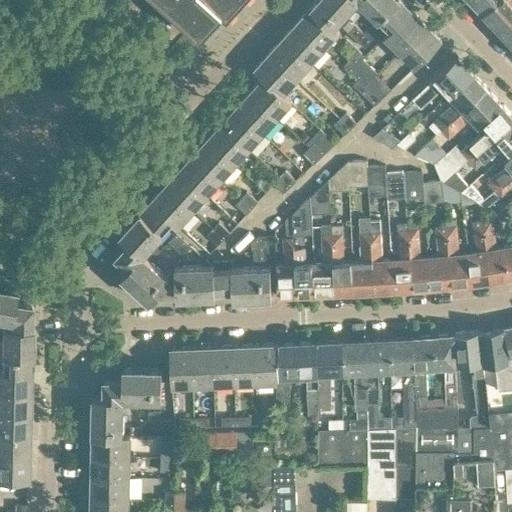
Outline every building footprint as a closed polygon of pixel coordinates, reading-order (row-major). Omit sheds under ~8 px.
[(165,0),(164,2),(200,36),(221,13),(227,18),(242,0),(165,0)] [(354,0),(359,0),(386,25),(388,27),(390,28),(410,8),(408,6),(407,4),(402,0),(315,0),(310,7),(331,26),(332,25),(354,0)] [(497,0),(470,0),(486,16),(497,0)] [(511,0),(497,0),(486,16),(511,42),(511,41),(511,0)] [(296,22),(323,46),(337,31),(331,26),(310,7),(296,22)] [(399,51),(426,23),(410,8),(390,28),(390,29),(384,35),(399,51)] [(344,27),(348,31),(349,32),(356,25),(351,20),(344,27)] [(296,22),(282,37),(309,62),(323,46),(296,22)] [(399,51),(415,65),(415,66),(442,39),(426,23),(399,51)] [(349,32),(353,36),(361,29),(356,25),(349,32)] [(353,36),(359,42),(366,34),(364,32),(361,29),(353,36)] [(366,34),(359,42),(364,47),(371,39),(366,34)] [(295,77),(309,62),(282,37),(268,53),(295,77)] [(355,64),(362,58),(364,55),(358,49),(349,58),(355,64)] [(254,68),(263,76),(281,93),(295,77),(268,53),(254,68)] [(447,92),(449,95),(474,73),(458,56),(412,98),(420,107),(442,87),(447,92)] [(349,58),(343,64),(350,71),(356,75),(361,69),(355,64),(349,58)] [(362,58),(355,64),(361,69),(356,75),(359,78),(366,85),(377,74),(378,73),(362,58)] [(455,101),(429,124),(436,132),(442,127),(487,87),(474,73),(449,95),(455,101)] [(263,76),(248,92),(277,117),(291,102),(281,93),(263,76)] [(353,84),(363,94),(369,87),(366,85),(359,78),(353,84)] [(369,87),(363,94),(375,105),(381,98),(369,87)] [(499,100),(487,87),(442,127),(450,136),(470,118),(474,122),(476,125),(502,103),(499,100)] [(248,92),(234,107),(263,133),(277,117),(248,92)] [(469,158),(511,121),(511,114),(502,103),(476,125),(482,132),(462,150),(469,158)] [(234,107),(220,123),(249,148),(263,133),(234,107)] [(340,117),(350,128),(356,122),(346,111),(340,117)] [(334,123),(344,134),(350,128),(340,117),(334,123)] [(511,121),(469,158),(475,166),(496,149),(501,154),(503,157),(511,149),(511,121)] [(220,123),(206,138),(234,164),(249,148),(220,123)] [(304,144),(308,148),(318,158),(335,142),(321,128),(304,144)] [(401,139),(382,128),(373,136),(391,148),(397,143),(401,139)] [(401,139),(397,143),(405,148),(415,138),(409,132),(401,139)] [(307,133),(301,138),(305,142),(311,136),(307,133)] [(430,138),(413,153),(414,154),(435,163),(447,151),(440,143),(433,135),(430,138)] [(206,138),(192,154),(221,179),(234,164),(206,138)] [(447,151),(435,163),(441,178),(444,180),(455,170),(469,158),(462,150),(456,142),(447,151)] [(303,152),(313,163),(318,158),(308,148),(303,152)] [(488,180),(495,188),(511,174),(511,149),(503,157),(508,163),(488,180)] [(192,154),(178,169),(207,195),(221,179),(192,154)] [(367,158),(348,159),(349,187),(369,185),(368,165),(367,158)] [(348,159),(328,179),(328,191),(350,190),(349,187),(348,159)] [(368,165),(369,185),(369,195),(387,193),(386,171),(386,164),(368,165)] [(178,169),(164,185),(192,210),(207,195),(178,169)] [(289,186),(296,180),(285,169),(279,175),(289,186)] [(404,170),(386,171),(387,193),(387,198),(406,197),(404,171),(404,170)] [(424,199),(424,198),(423,181),(422,170),(404,171),(406,197),(406,200),(424,199)] [(444,180),(459,189),(462,190),(468,185),(455,170),(444,180)] [(511,174),(495,188),(502,197),(511,189),(511,174)] [(289,186),(279,175),(273,181),(274,182),(283,192),(289,186)] [(441,178),(423,181),(424,198),(424,199),(424,203),(443,202),(441,178)] [(444,180),(441,178),(443,199),(461,199),(459,189),(444,180)] [(329,212),(328,191),(328,179),(311,195),(311,213),(329,212)] [(470,183),(468,185),(462,190),(479,201),(483,197),(470,183)] [(150,200),(178,226),(192,210),(164,185),(150,200)] [(479,201),(462,190),(459,189),(461,199),(461,204),(479,202),(479,201)] [(247,191),(241,197),(252,207),(258,201),(247,191)] [(311,195),(292,212),(293,235),(312,234),(312,226),(311,213),(311,195)] [(235,203),(246,213),(252,207),(241,197),(235,203)] [(479,201),(479,202),(481,216),(496,210),(486,204),(479,201)] [(150,301),(155,295),(169,280),(169,278),(142,253),(168,224),(146,205),(120,234),(128,241),(115,254),(128,266),(121,274),(150,301)] [(285,235),(293,235),(292,212),(286,218),(285,235)] [(351,291),(374,290),(370,221),(370,216),(359,216),(361,259),(350,259),(351,291)] [(455,219),(445,220),(446,225),(450,285),(469,283),(465,251),(458,251),(455,219)] [(381,220),(370,221),(374,290),(390,290),(388,258),(383,258),(381,220)] [(507,277),(503,245),(494,247),(491,220),(482,221),(489,280),(507,277)] [(219,221),(213,228),(224,238),(230,231),(219,221)] [(469,250),(465,251),(469,283),(473,283),(489,280),(482,221),(471,222),(474,250),(469,250)] [(394,257),(388,258),(390,290),(411,288),(407,222),(397,222),(398,250),(393,250),(394,257)] [(411,288),(429,287),(427,255),(420,255),(418,222),(407,222),(411,288)] [(334,292),(330,224),(320,225),(321,261),(316,261),(312,261),(311,261),(313,293),(314,293),(334,292)] [(334,292),(351,291),(350,259),(343,260),(342,224),(330,224),(334,292)] [(429,287),(450,285),(446,225),(436,226),(438,254),(427,255),(429,287)] [(207,234),(218,244),(224,238),(213,228),(207,234)] [(176,232),(169,240),(177,247),(184,239),(176,232)] [(275,235),(265,235),(266,242),(268,242),(268,244),(275,244),(275,235)] [(278,295),(296,294),(294,248),(293,236),(282,237),(282,263),(276,263),(278,295)] [(184,239),(177,247),(185,254),(186,253),(192,246),(184,239)] [(511,243),(503,245),(507,277),(511,276),(511,243)] [(296,294),(313,293),(311,261),(306,261),(305,247),(294,248),(296,294)] [(175,279),(176,294),(176,296),(215,294),(215,288),(232,287),(232,297),(272,295),(270,265),(231,267),(222,267),(213,268),(213,264),(211,264),(175,265),(175,279)] [(155,295),(169,294),(169,280),(155,295)] [(15,289),(0,286),(0,317),(11,319),(10,326),(0,326),(0,339),(0,369),(30,370),(31,326),(29,326),(30,302),(13,300),(15,289)] [(511,355),(504,326),(479,329),(490,424),(511,422),(511,355)] [(479,329),(454,332),(455,364),(475,362),(476,371),(472,371),(475,395),(477,411),(477,413),(472,413),(469,417),(470,425),(473,425),(490,424),(479,329)] [(434,334),(434,366),(443,366),(444,388),(445,403),(457,402),(456,388),(456,384),(455,364),(454,332),(434,334)] [(415,404),(427,404),(427,399),(427,390),(426,367),(434,366),(434,334),(414,336),(415,404)] [(392,417),(392,427),(396,427),(416,426),(415,404),(414,336),(390,337),(390,368),(401,368),(402,400),(403,417),(392,417)] [(369,428),(392,427),(392,417),(378,417),(377,369),(390,368),(390,337),(363,338),(369,428)] [(363,338),(342,340),(343,370),(353,370),(354,402),(355,420),(344,420),(345,428),(369,428),(363,338)] [(329,371),(343,370),(342,340),(316,341),(319,407),(331,407),(329,371)] [(309,413),(319,412),(320,412),(319,407),(316,341),(299,342),(295,342),(297,375),(300,375),(307,375),(309,413)] [(295,342),(277,343),(276,381),(275,402),(289,402),(288,376),(297,375),(295,342)] [(255,381),(276,381),(277,343),(254,344),(255,381)] [(254,344),(233,345),(234,382),(255,381),(254,344)] [(211,345),(190,346),(192,384),(213,383),(211,345)] [(233,345),(211,345),(213,383),(234,382),(233,345)] [(170,347),(171,367),(171,385),(192,384),(190,346),(170,347)] [(122,378),(108,378),(104,378),(104,395),(93,394),(92,432),(130,433),(130,432),(122,432),(123,395),(161,395),(162,368),(122,367),(122,378)] [(0,390),(30,392),(30,370),(0,369),(0,390)] [(0,412),(29,413),(30,392),(0,390),(0,412)] [(415,404),(416,426),(416,450),(453,450),(473,449),(473,425),(457,426),(457,402),(445,403),(435,403),(427,404),(415,404)] [(29,427),(29,413),(0,412),(0,434),(29,435),(29,427)] [(221,424),(236,424),(236,415),(221,416),(221,424)] [(251,415),(236,415),(236,424),(251,424),(251,415)] [(180,425),(195,425),(195,416),(180,417),(180,425)] [(209,416),(195,416),(195,425),(209,425),(209,416)] [(275,429),(275,425),(275,417),(266,417),(266,423),(266,429),(275,429)] [(326,429),(343,428),(345,428),(344,420),(341,421),(341,419),(326,420),(326,429)] [(453,450),(452,493),(472,494),(472,499),(495,498),(493,468),(507,467),(511,466),(511,422),(490,424),(473,425),(473,449),(453,450)] [(275,425),(275,429),(275,434),(289,433),(289,424),(275,425)] [(416,426),(396,427),(396,492),(415,492),(416,450),(416,426)] [(396,496),(396,492),(396,427),(392,427),(369,428),(368,462),(368,496),(396,496)] [(318,463),(343,463),(343,428),(326,429),(317,430),(318,463)] [(343,463),(368,462),(369,428),(345,428),(343,428),(343,463)] [(207,430),(207,436),(207,457),(217,457),(217,448),(217,430),(207,430)] [(237,448),(237,444),(237,430),(217,430),(217,448),(237,448)] [(237,430),(237,444),(252,444),(252,434),(252,430),(237,430)] [(130,433),(92,432),(92,453),(130,454),(130,433)] [(295,433),(289,433),(275,434),(274,450),(295,449),(295,433)] [(0,455),(28,456),(29,435),(0,434),(0,455)] [(161,440),(161,454),(170,455),(171,441),(161,440)] [(415,511),(414,511),(472,511),(472,499),(472,494),(452,493),(453,450),(416,450),(415,492),(415,506),(415,511)] [(92,453),(91,475),(130,476),(130,454),(92,453)] [(160,469),(170,469),(170,455),(161,454),(160,469)] [(0,478),(28,479),(28,456),(0,455),(0,478)] [(297,511),(296,460),(293,460),(272,460),(272,511),(297,511)] [(130,476),(91,475),(91,496),(129,497),(130,476)] [(166,489),(166,504),(174,504),(175,489),(166,489)] [(184,511),(184,489),(175,489),(174,504),(174,511),(184,511)] [(128,511),(129,497),(91,496),(90,511),(128,511)] [(472,499),(472,511),(498,511),(497,498),(495,498),(472,499)] [(26,511),(27,503),(16,503),(15,511),(26,511)]
